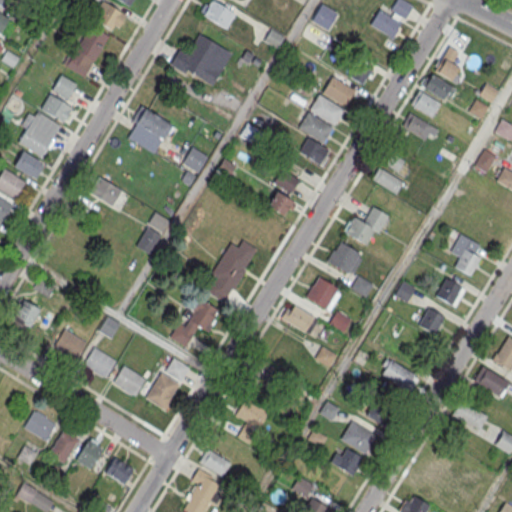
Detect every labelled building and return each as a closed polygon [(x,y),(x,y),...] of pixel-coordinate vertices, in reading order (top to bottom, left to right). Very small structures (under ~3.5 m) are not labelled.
[(0,0),(0,7),(5,11),(13,0),(0,0)] [(211,0),(234,13),(224,29),(201,15),(202,13),(199,10),(203,2),(207,5),(209,0),(211,0)] [(369,23),(392,38),(401,22),(398,20),(400,16),(404,18),(412,5),(404,0),(395,0),(390,8),(393,11),(390,16),(379,9),(369,23)] [(320,2),(337,12),(327,30),(310,19),(320,2)] [(125,14),(107,4),(97,21),(110,29),(113,25),(117,27),(125,14)] [(0,32),(8,18),(0,13),(0,32)] [(60,63),(83,76),(108,35),(90,24),(72,53),(68,50),(60,63)] [(276,48),(263,40),(270,28),(283,36),(276,48)] [(198,32),(231,52),(211,85),(186,69),(184,72),(169,63),(178,49),(186,53),(198,32)] [(448,46),(433,70),(455,83),(460,75),(454,72),(458,66),(451,62),(458,51),(448,46)] [(362,84),(375,64),(357,52),(344,73),(362,84)] [(431,73),(427,79),(424,77),(420,84),(423,86),(422,88),(443,100),(446,95),(448,97),(454,88),(451,86),(431,73)] [(60,74),(75,83),(66,99),(50,90),(60,74)] [(354,90),(332,76),(321,91),(344,105),(354,90)] [(497,90),(485,82),(478,94),(490,101),(497,90)] [(418,89),(409,103),(431,116),(440,102),(418,89)] [(48,93),(71,107),(71,108),(74,110),(66,123),(63,120),(62,122),(39,108),(48,93)] [(343,109),(318,93),(308,109),(333,125),(343,109)] [(487,106),(475,98),(467,110),(479,118),(487,106)] [(130,120),(161,139),(170,125),(158,118),(159,116),(151,112),(150,114),(139,107),(130,120)] [(36,110),(60,125),(40,156),(17,142),(25,128),(19,125),(27,112),(33,115),(36,110)] [(331,127),(307,111),(297,127),(321,143),(331,127)] [(429,142),(437,129),(409,113),(402,126),(429,142)] [(511,124),(500,118),(492,131),(506,140),(507,138),(511,140),(511,124)] [(320,165),(329,151),(305,136),(296,151),(320,165)] [(191,146),(206,156),(196,172),(181,162),(191,146)] [(381,160),(395,171),(403,161),(389,150),(381,160)] [(34,179),(43,163),(21,151),(12,166),(34,179)] [(511,171),(511,190),(494,180),(502,166),(511,171)] [(402,181),(395,193),(372,178),(379,167),(402,181)] [(24,181),(3,168),(0,172),(0,192),(13,201),(24,181)] [(290,192),(298,180),(281,170),(274,183),(290,192)] [(85,192),(110,207),(120,191),(95,176),(85,192)] [(275,191),(291,201),(282,215),(266,205),(275,191)] [(496,206),(511,215),(511,194),(504,191),(496,206)] [(0,223),(11,204),(0,198),(0,223)] [(372,205),(362,222),(353,216),(344,232),(364,244),(373,230),(377,232),(388,215),(372,205)] [(105,210),(92,206),(88,218),(101,222),(105,210)] [(168,220),(154,211),(147,223),(161,231),(168,220)] [(160,234),(146,226),(135,245),(149,253),(160,234)] [(479,244),(459,233),(449,251),(458,256),(453,266),(469,275),(480,257),(473,253),(479,244)] [(223,300),(230,288),(232,289),(245,269),(243,268),(255,248),(241,239),(237,246),(230,241),(207,276),(213,281),(207,290),(223,300)] [(339,241),(359,252),(357,255),(361,258),(353,272),(346,272),(325,260),(332,249),(334,250),(339,241)] [(357,274),(372,284),(364,297),(349,287),(357,274)] [(317,276),(305,296),(328,310),(339,293),(335,291),(337,288),(317,276)] [(45,297),(53,287),(41,277),(33,288),(45,297)] [(455,306),(464,287),(446,278),(436,297),(455,306)] [(402,280),(394,294),(406,301),(414,287),(402,280)] [(168,335),(184,345),(197,324),(206,330),(218,310),(200,298),(184,325),(177,321),(168,335)] [(10,318),(28,329),(39,310),(21,300),(10,318)] [(279,316),(307,334),(317,319),(293,304),(289,310),(284,307),(279,316)] [(427,307),(443,316),(432,334),(416,324),(427,307)] [(343,332),(350,318),(335,310),(328,324),(343,332)] [(106,315),(119,322),(110,338),(97,330),(106,315)] [(63,328),(85,342),(75,359),(52,344),(63,328)] [(511,363),(511,339),(507,336),(492,360),(508,370),(511,363)] [(336,354),(329,367),(314,358),(321,345),(336,354)] [(93,346),(115,360),(104,377),(82,362),(93,346)] [(172,357),(188,367),(179,381),(163,371),(172,357)] [(378,377),(409,392),(417,375),(387,360),(378,377)] [(122,364),(144,378),(133,395),(111,381),(122,364)] [(498,398),(508,383),(481,366),(472,381),(498,398)] [(178,383),(160,372),(144,397),(164,410),(172,396),(171,395),(178,383)] [(233,415),(245,421),(237,437),(250,443),(267,410),(242,398),(233,415)] [(326,400),(318,412),(330,420),(338,408),(326,400)] [(449,420),(478,434),(486,416),(458,402),(449,420)] [(384,425),(390,410),(373,404),(367,418),(384,425)] [(54,423),(44,440),(22,427),(33,409),(54,423)] [(351,420),(340,438),(363,453),(375,435),(351,420)] [(64,463),(78,437),(62,428),(47,454),(64,463)] [(312,428),(326,437),(320,446),(306,438),(312,428)] [(493,444),(507,455),(511,447),(511,437),(503,431),(493,444)] [(75,461),(90,469),(101,448),(86,440),(75,461)] [(345,447),(361,456),(350,474),(329,461),(334,452),(340,455),(345,447)] [(229,462),(206,448),(198,461),(221,475),(229,462)] [(429,500),(452,461),(434,450),(411,490),(429,500)] [(104,472),(122,485),(132,470),(114,457),(104,472)] [(189,511),(201,511),(209,500),(214,503),(219,495),(214,492),(219,483),(210,478),(211,475),(197,467),(190,479),(196,483),(188,495),(189,496),(182,508),(189,511)] [(291,488),(305,496),(312,484),(298,477),(291,488)] [(25,496),(39,511),(43,511),(50,506),(33,489),(25,496)] [(412,495),(428,505),(423,511),(400,511),(397,510),(403,499),(408,501),(412,495)] [(326,511),(329,509),(311,497),(301,511),(326,511)] [(511,511),(511,505),(504,501),(497,511),(511,511)]
